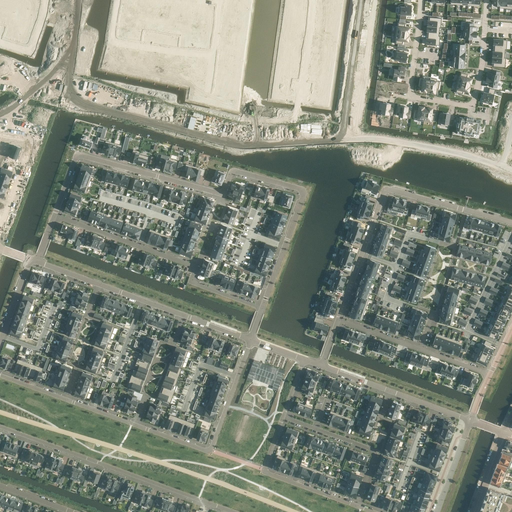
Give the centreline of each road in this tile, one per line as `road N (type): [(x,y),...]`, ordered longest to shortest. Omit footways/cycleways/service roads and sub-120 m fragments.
road 1 (residential): [(301,190),(238,171),(223,193),(77,153),(55,216)]
road 2 (residential): [(418,0),(409,98),(473,106),(486,0)]
road 3 (residential): [(55,216),(195,267),(196,285),(262,308)]
road 4 (residential): [(208,503),(0,427)]
road 5 (residential): [(339,319),(384,189),(461,209)]
road 6 (tertiary): [(98,284),(249,340)]
road 7 (residential): [(282,417),(377,452),(357,507)]
road 8 (tertiary): [(322,366),(469,421)]
road 9 (residential): [(357,507),(265,471),(282,417)]
road 10 (residential): [(212,56),(112,44),(117,0)]
road 11 (track): [(362,0),(343,140)]
road 12 (residential): [(0,135),(31,140),(0,228)]
road 13 (residential): [(301,190),(262,308)]
